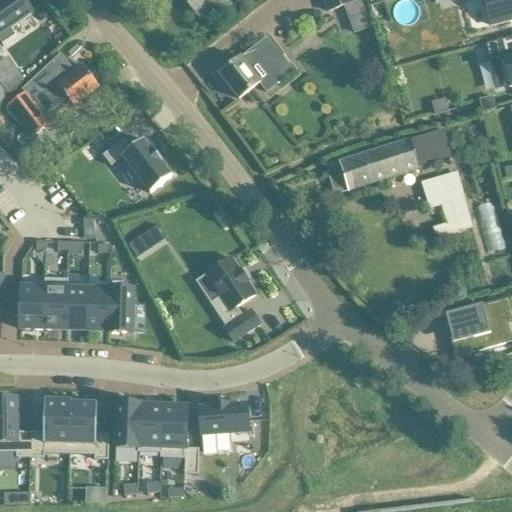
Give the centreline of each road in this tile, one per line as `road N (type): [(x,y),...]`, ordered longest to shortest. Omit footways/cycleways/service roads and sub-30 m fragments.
road 1 (tertiary): [(340,322),(87,0)]
road 2 (residential): [(0,364),(233,377),(273,365),(340,322)]
road 3 (tertiary): [(484,434),(340,322)]
